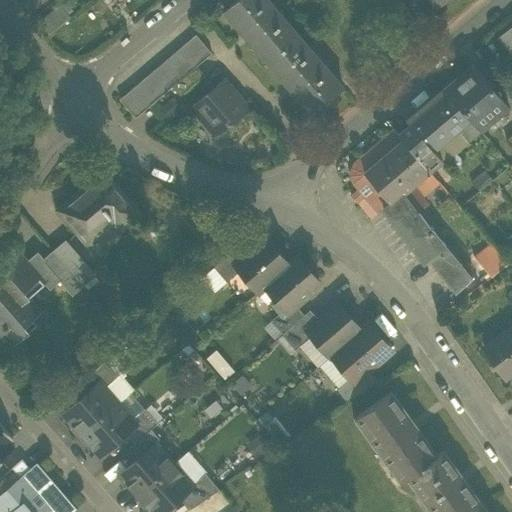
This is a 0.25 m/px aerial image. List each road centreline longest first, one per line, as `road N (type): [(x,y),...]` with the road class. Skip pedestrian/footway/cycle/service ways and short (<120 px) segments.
road 1 (residential): [(271,200),(362,257),(409,305),(511,450)]
road 2 (residential): [(500,0),(271,200)]
road 3 (residential): [(72,101),(134,149),(271,200)]
road 4 (residential): [(0,388),(110,511)]
road 5 (residential): [(72,101),(194,0)]
road 6 (residential): [(0,210),(44,161),(72,101)]
road 7 (unknown): [(311,0),(394,92)]
